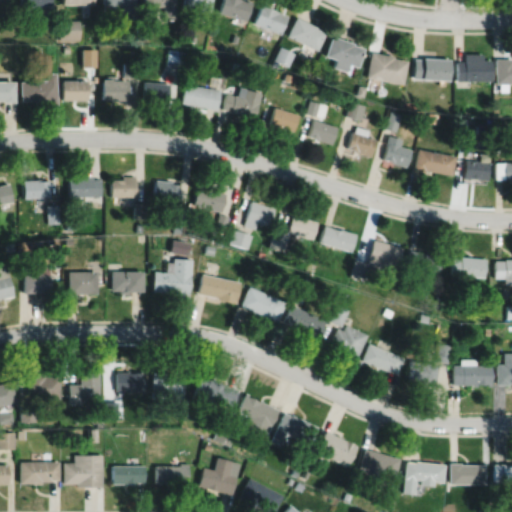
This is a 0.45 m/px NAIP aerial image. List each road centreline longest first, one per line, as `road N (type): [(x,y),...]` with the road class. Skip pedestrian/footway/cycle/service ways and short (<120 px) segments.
road 1 (residential): [(0,336),(205,336),(379,411),(435,422),(511,422)]
road 2 (residential): [(0,141),(186,142),(397,205),(511,218)]
road 3 (residential): [(350,0),(410,16),(511,18)]
